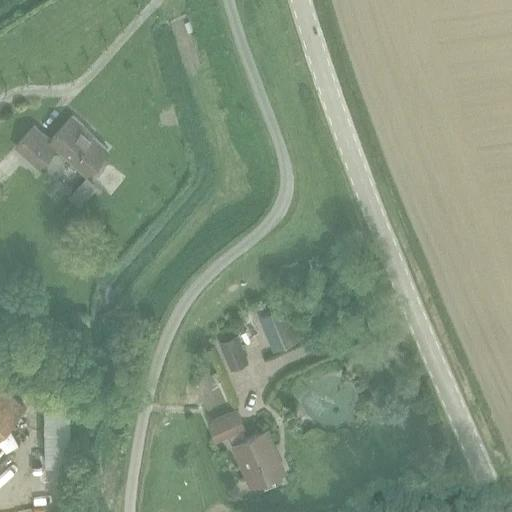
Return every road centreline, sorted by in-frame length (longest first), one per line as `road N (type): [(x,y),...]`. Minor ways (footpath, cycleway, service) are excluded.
road 1 (unclassified): [(129,511),(164,342),(197,287),(274,212),(284,187),(282,156),(225,0)]
road 2 (tertiary): [(500,511),(392,268),(299,0)]
